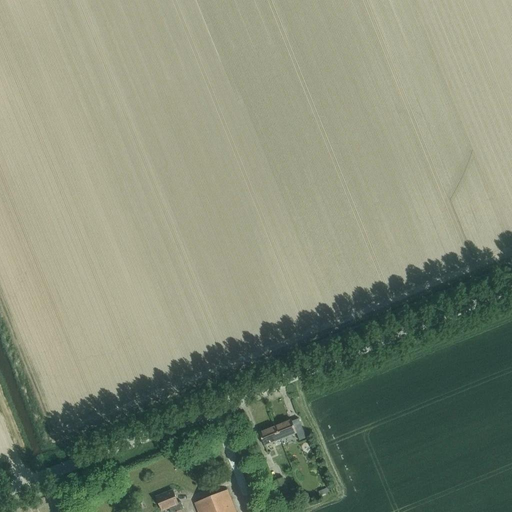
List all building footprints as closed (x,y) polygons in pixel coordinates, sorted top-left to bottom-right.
[(280,439),(296,433),(299,441),(306,438),(299,419),(292,422),(291,420),(275,427),(280,439)] [(264,446),(280,439),(275,427),(259,433),(264,446)] [(274,482),(280,496),(290,492),(284,478),(274,482)] [(181,502),(178,503),(173,490),(156,497),(162,511),(169,509),(170,511),(180,511),(184,509),(181,502)] [(198,511),(236,511),(228,491),(195,504),(198,511)]
